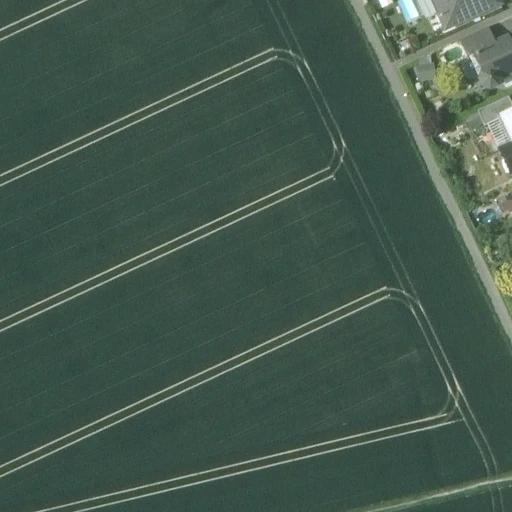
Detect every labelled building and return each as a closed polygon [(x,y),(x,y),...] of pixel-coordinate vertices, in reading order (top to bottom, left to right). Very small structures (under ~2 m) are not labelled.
[(438,0),(436,7),(447,29),(500,5),(497,0),(438,0)] [(488,28),(459,42),(467,59),(469,58),(473,55),(495,45),(488,28)] [(495,45),(473,55),(469,58),(483,87),(490,90),(496,87),(499,80),(511,73),(511,49),(507,39),(495,45)] [(511,106),(508,98),(477,112),(484,127),(501,119),(500,118),(511,112),(511,106)] [(511,112),(500,118),(501,119),(511,143),(511,145),(500,151),(511,174),(511,173),(511,112)]
